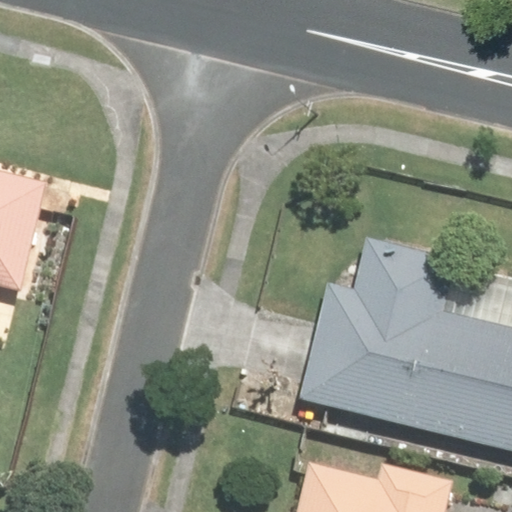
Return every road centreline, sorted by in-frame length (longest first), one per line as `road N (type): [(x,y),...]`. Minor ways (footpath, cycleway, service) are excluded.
road 1 (residential): [(237,20),(106,511)]
road 2 (residential): [(511,77),(237,20)]
